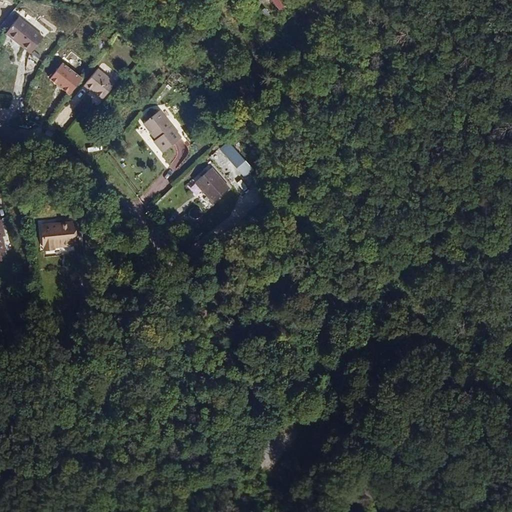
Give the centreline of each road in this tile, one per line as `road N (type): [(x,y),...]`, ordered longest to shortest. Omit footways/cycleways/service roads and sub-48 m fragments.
road 1 (unclassified): [(0,134),(18,132),(62,157),(166,266),(197,312),(265,456)]
road 2 (track): [(265,456),(220,497),(109,467),(0,474)]
road 3 (track): [(375,331),(265,456)]
